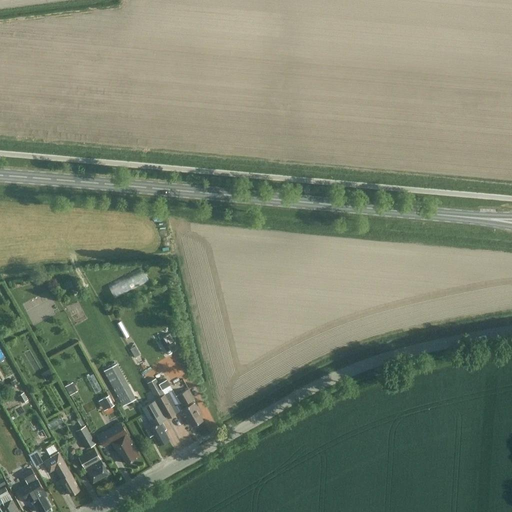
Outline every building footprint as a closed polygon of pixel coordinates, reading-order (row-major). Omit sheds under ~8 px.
[(112,286),(119,297),(151,279),(145,267),(112,286)] [(74,291),(79,289),(75,279),(70,281),(74,291)] [(130,349),(135,357),(140,354),(135,346),(130,349)] [(103,371),(123,406),(136,399),(116,363),(103,371)] [(46,381),(54,376),(49,369),(41,374),(46,381)] [(175,413),(164,394),(155,378),(147,383),(156,399),(167,418),(175,413)] [(72,382),(65,386),(70,395),(77,391),(72,382)] [(185,407),(181,410),(181,411),(184,416),(186,415),(192,426),(203,420),(198,411),(200,410),(199,407),(188,388),(178,394),(185,407)] [(22,403),(27,399),(23,392),(18,395),(22,403)] [(98,400),(104,410),(114,405),(108,395),(98,400)] [(167,418),(156,399),(141,407),(152,426),(146,429),(150,436),(152,435),(158,445),(169,439),(164,431),(167,429),(162,421),(167,418)] [(84,425),(79,417),(71,422),(72,424),(77,421),(81,428),(75,431),(86,449),(96,443),(85,425),(84,425)] [(120,453),(126,463),(139,455),(120,423),(97,436),(103,446),(110,441),(114,448),(115,448),(119,454),(120,453)] [(52,454),(60,451),(58,444),(49,447),(52,454)] [(79,457),(92,482),(108,473),(94,449),(79,457)] [(28,455),(35,467),(41,463),(34,452),(28,455)] [(74,481),(58,453),(44,461),(49,471),(55,468),(61,479),(60,480),(63,486),(65,485),(70,495),(78,491),(72,481),(74,481)] [(46,495),(37,479),(31,469),(22,474),(28,484),(20,489),(25,499),(29,497),(33,503),(35,502),(40,511),(50,506),(44,496),(46,495)] [(0,511),(18,511),(19,511),(11,498),(8,493),(5,487),(0,489),(0,511)]
